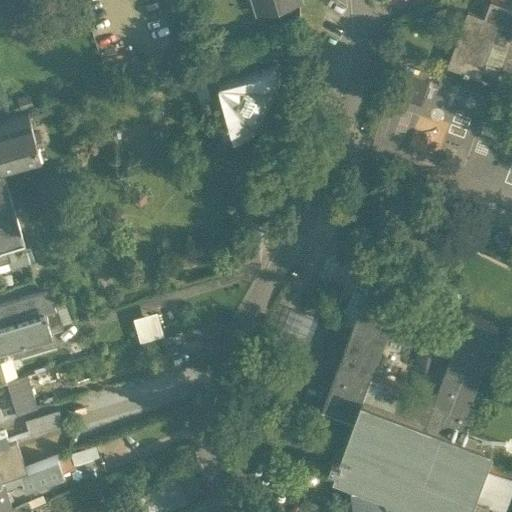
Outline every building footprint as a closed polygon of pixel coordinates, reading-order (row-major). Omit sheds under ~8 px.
[(267,0),(270,10),(272,9),(271,5),(286,0),(297,0),(298,2),(300,1),(299,0),(267,0)] [(491,0),(485,16),(469,10),(448,64),(465,70),(464,72),(469,74),(470,72),(480,76),(493,43),(507,48),(511,33),(511,7),(492,0),(491,0)] [(270,46),(235,55),(238,67),(273,57),(270,46)] [(276,66),(209,84),(217,116),(229,113),(235,136),(253,131),(281,84),(276,66)] [(0,119),(0,255),(6,254),(26,248),(0,160),(38,150),(28,112),(0,119)] [(511,230),(504,228),(498,244),(511,249),(511,230)] [(26,248),(6,254),(9,266),(29,260),(26,248)] [(401,295),(404,287),(372,275),(349,337),(340,362),(324,404),(356,416),(364,395),(459,430),(499,323),(468,311),(465,319),(450,314),(458,291),(446,287),(438,309),(401,295)] [(49,287),(0,302),(0,317),(1,322),(43,309),(55,306),(49,287)] [(55,306),(43,309),(50,331),(62,327),(55,306)] [(129,314),(136,338),(160,331),(153,307),(129,314)] [(0,322),(0,345),(5,344),(5,345),(45,333),(50,331),(43,309),(1,322),(0,322)] [(45,333),(5,345),(5,344),(8,356),(49,344),(45,333)] [(35,370),(26,373),(29,381),(37,379),(35,370)] [(26,373),(6,379),(16,412),(36,405),(29,381),(26,373)] [(459,430),(364,395),(356,416),(354,421),(343,450),(334,447),(331,455),(340,458),(338,465),(370,477),(367,485),(356,484),(359,505),(363,511),(435,511),(431,509),(435,501),(461,511),(464,511),(467,511),(471,503),(475,505),(485,509),(489,500),(491,494),(495,496),(506,500),(511,484),(511,467),(487,458),(493,443),(459,430)] [(59,410),(25,420),(29,432),(32,431),(33,431),(62,422),(59,410)] [(8,437),(0,439),(0,475),(25,467),(25,466),(15,435),(8,437)] [(95,442),(82,442),(82,455),(95,455),(95,442)] [(70,450),(57,455),(62,472),(74,467),(70,450)] [(25,467),(0,475),(0,511),(18,511),(30,507),(30,505),(29,505),(27,500),(12,506),(5,484),(21,479),(23,487),(62,474),(62,472),(57,455),(56,455),(25,466),(25,467)] [(82,457),(83,473),(101,473),(100,456),(82,457)] [(70,489),(35,504),(37,511),(50,511),(64,507),(64,508),(70,506),(70,505),(76,503),(70,489)]
